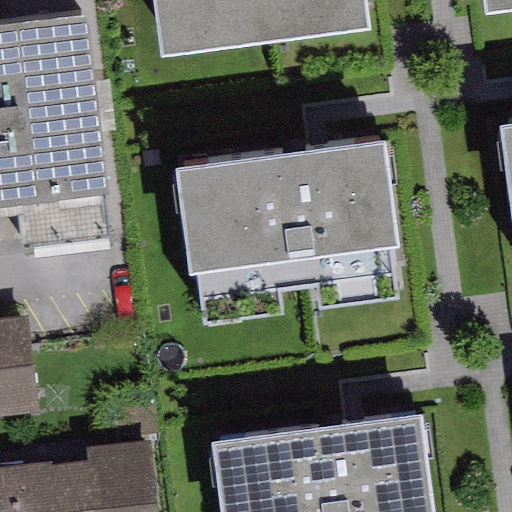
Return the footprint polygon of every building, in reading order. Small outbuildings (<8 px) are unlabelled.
[(376,0),(179,0),(187,47),(379,18),(376,0)] [(103,19),(0,30),(0,210),(124,196),(103,19)] [(391,144),(190,170),(207,299),(408,273),(391,144)] [(0,335),(0,414),(38,410),(28,332),(0,335)] [(446,511),(434,423),(229,451),(237,511),(446,511)] [(0,475),(0,511),(159,511),(153,457),(0,475)]
